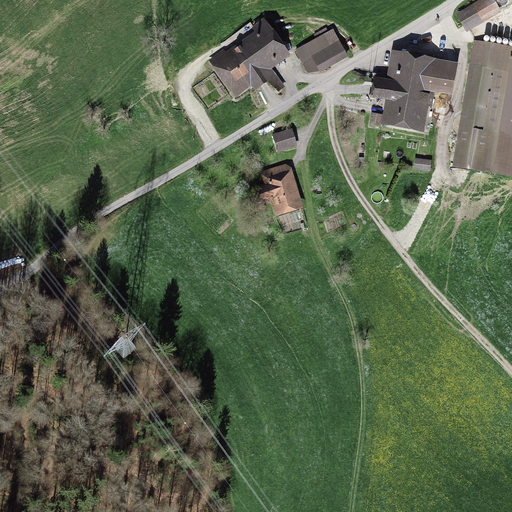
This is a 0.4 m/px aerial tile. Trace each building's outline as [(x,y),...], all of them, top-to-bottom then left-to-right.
[(486,0),(459,16),(467,29),(498,11),(491,0),(486,0)] [(273,32),(264,20),(254,28),(250,23),(220,44),(225,50),(214,58),(236,89),(252,77),(259,87),(266,81),(260,71),(285,53),(271,34),(273,32)] [(329,33),(326,28),(317,33),(319,38),(296,51),(308,73),(320,71),(347,56),(332,31),(329,33)] [(511,73),(511,48),(475,42),(463,112),(455,119),(453,131),(459,140),(460,141),(456,166),(511,175),(511,135),(502,134),(511,73)] [(374,95),(392,99),(388,122),(429,130),(437,87),(451,89),(455,68),(454,68),(400,57),(395,84),(377,81),(374,95)] [(267,80),(277,91),(283,86),(275,75),(267,80)] [(279,151),(295,146),(290,131),(275,136),(279,151)] [(429,168),(430,162),(416,160),(415,168),(423,169),(423,167),(429,168)] [(266,186),(258,188),(263,202),(276,198),(280,211),(297,205),(285,166),(263,173),(266,186)]
